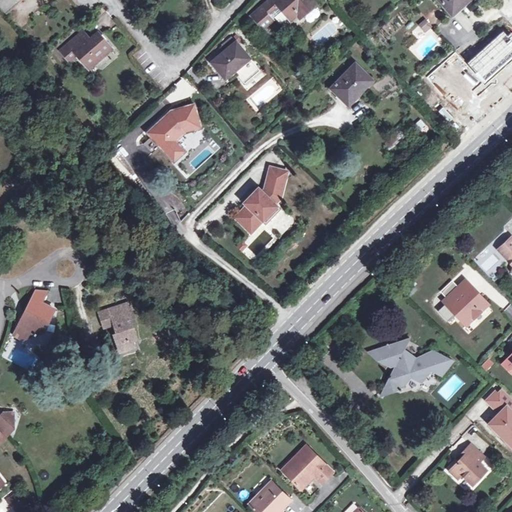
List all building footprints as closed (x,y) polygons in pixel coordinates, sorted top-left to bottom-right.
[(0,0),(0,7),(4,12),(18,0),(0,0)] [(268,0),(256,11),(257,12),(251,17),(262,29),(272,21),(267,15),(277,6),(287,18),(296,11),(301,17),(315,5),(311,0),(268,0)] [(466,0),(438,0),(451,14),(466,0)] [(301,17),(296,11),(287,18),(290,22),(296,17),(298,20),(301,17)] [(424,20),(418,26),(422,30),(428,25),(424,20)] [(511,62),(511,33),(505,25),(463,63),(485,87),(511,62)] [(81,32),(59,51),(70,63),(77,56),(88,68),(111,49),(97,33),(89,40),(81,32)] [(247,57),(235,43),(211,63),(224,79),(233,71),(232,70),(247,57)] [(259,70),(247,57),(232,70),(233,71),(236,75),(244,83),(259,70)] [(371,81),(354,64),(330,89),(337,95),(340,92),(350,103),(371,81)] [(425,81),(449,109),(466,94),(443,66),(425,81)] [(388,99),(399,89),(393,82),(382,92),(388,99)] [(340,92),(337,95),(347,105),(350,103),(340,92)] [(193,105),(171,111),(147,133),(171,160),(182,150),(172,140),(182,132),(199,127),(193,105)] [(423,120),(415,124),(421,135),(429,131),(423,120)] [(149,138),(143,143),(151,153),(158,148),(149,138)] [(286,172),(270,168),(268,175),(285,179),(286,172)] [(285,179),(268,175),(264,190),(261,192),(258,189),(249,197),(248,199),(245,202),(244,203),(247,205),(235,218),(245,228),(248,225),(253,230),(262,221),(276,206),(274,204),(280,198),(285,179)] [(276,206),(262,221),(268,226),(281,211),(276,206)] [(511,261),(511,235),(499,247),(511,261)] [(489,304),(480,294),(477,296),(473,292),(475,290),(466,279),(443,301),(466,326),(489,304)] [(32,295),(33,300),(24,319),(19,321),(11,334),(22,340),(35,336),(39,329),(43,331),(53,310),(41,304),(48,292),(34,290),(32,295)] [(127,304),(98,313),(103,328),(113,325),(116,334),(114,334),(120,352),(133,348),(131,340),(135,339),(132,328),(134,327),(127,304)] [(321,339),(319,338),(308,348),(319,360),(331,349),(339,342),(329,331),(321,339)] [(383,362),(385,361),(394,366),(381,392),(402,386),(408,374),(422,380),(428,367),(442,373),(450,358),(436,351),(416,357),(403,351),(410,338),(368,352),(383,362)] [(511,352),(502,363),(511,373),(511,352)] [(511,446),(511,411),(506,406),(489,423),(487,426),(510,449),(511,446)] [(4,412),(0,415),(0,419),(8,428),(13,427),(13,412),(4,412)] [(0,419),(0,430),(7,437),(13,431),(13,427),(8,428),(0,419)] [(461,473),(472,483),(485,469),(477,462),(482,456),(468,443),(462,450),(464,452),(448,469),(457,477),(461,473)] [(297,463),(284,475),(300,491),(313,478),(320,485),(331,473),(305,447),(293,459),(297,463)] [(280,472),(284,475),(297,463),(293,459),(280,472)] [(248,505),(254,511),(274,511),(279,508),(280,509),(288,501),(270,483),(248,505)] [(15,494),(7,500),(15,511),(23,511),(24,511),(22,510),(25,508),(15,494)]
